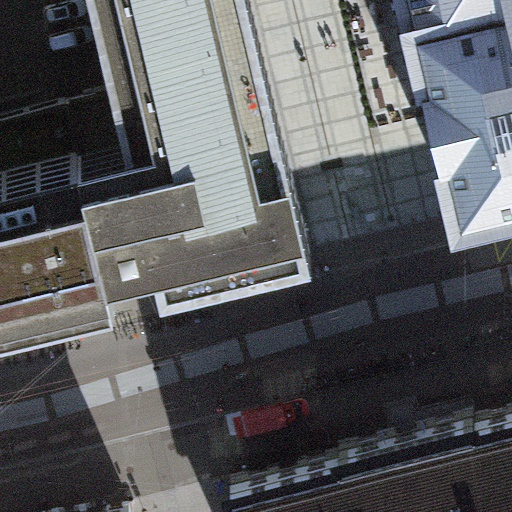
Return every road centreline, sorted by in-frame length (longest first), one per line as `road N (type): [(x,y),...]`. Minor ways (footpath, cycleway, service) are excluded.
road 1 (residential): [(511,302),(157,390)]
road 2 (residential): [(0,429),(157,390)]
